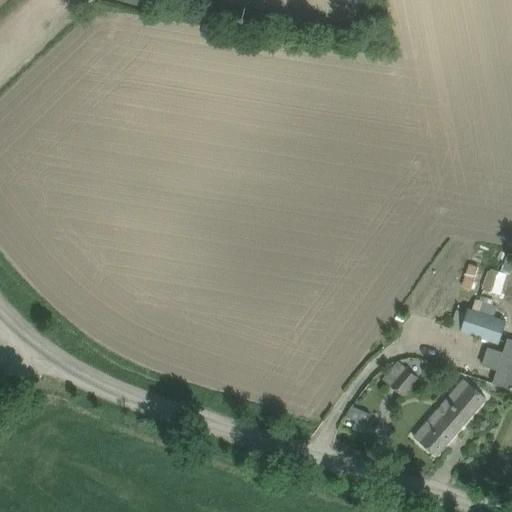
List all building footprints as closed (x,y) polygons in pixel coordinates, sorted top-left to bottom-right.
[(484,289),(490,270),(470,264),(462,287),(483,293),(484,289)] [(469,307),(462,329),(461,331),(490,341),(499,344),(507,320),(495,316),(473,309),(469,307)] [(462,329),(467,312),(457,309),(451,327),(461,331),(462,329)] [(511,339),(508,338),(504,351),(489,346),(485,357),(482,366),(497,371),(493,383),(511,389),(511,339)] [(434,373),(457,380),(458,380),(461,371),(435,362),(428,360),(427,361),(425,371),(432,372),(434,373)] [(403,396),(418,379),(398,361),(383,377),(403,396)] [(465,379),(415,437),(436,455),(486,397),(465,379)] [(371,415),(356,408),(352,406),(346,416),(357,421),(353,429),(363,433),(371,415)]
